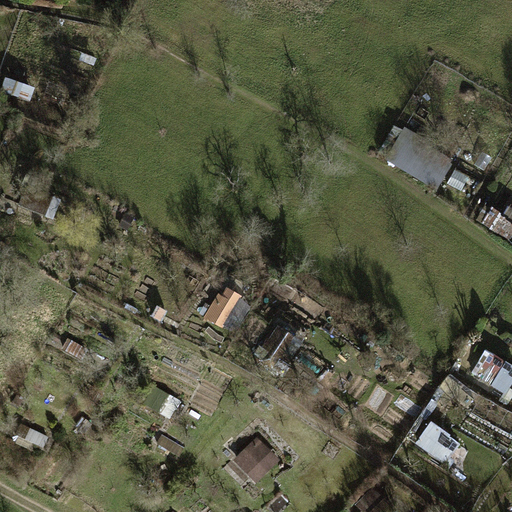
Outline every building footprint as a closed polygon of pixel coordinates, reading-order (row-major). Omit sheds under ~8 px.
[(385,162),(442,190),(457,159),(400,131),(385,162)] [(488,227),(511,238),(511,212),(498,206),(488,227)] [(205,321),(223,337),(244,312),(226,296),(205,321)] [(286,371),(303,350),(281,332),(264,353),(286,371)] [(482,379),(511,390),(511,366),(490,358),(482,379)] [(430,427),(418,446),(449,465),(461,446),(430,427)] [(261,486),(284,460),(259,438),(236,463),(261,486)] [(386,511),(389,510),(368,490),(354,505),(359,511),(358,511),(386,511)]
